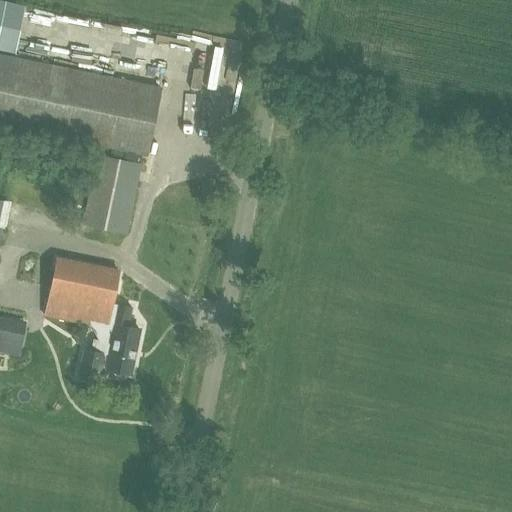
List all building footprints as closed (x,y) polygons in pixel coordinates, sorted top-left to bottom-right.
[(110,64),(110,50),(87,49),(86,64),(110,64)] [(83,224),(126,232),(140,164),(135,163),(138,152),(147,154),(160,88),(0,55),(0,123),(127,150),(125,160),(97,155),(83,224)] [(159,250),(182,256),(194,209),(171,203),(159,250)] [(77,379),(97,383),(100,366),(110,369),(113,374),(122,376),(126,372),(129,372),(138,329),(129,327),(133,308),(111,303),(118,271),(55,258),(44,315),(102,327),(100,340),(92,338),(90,347),(82,346),(77,379)] [(0,350),(20,355),(26,323),(0,317),(0,350)]
